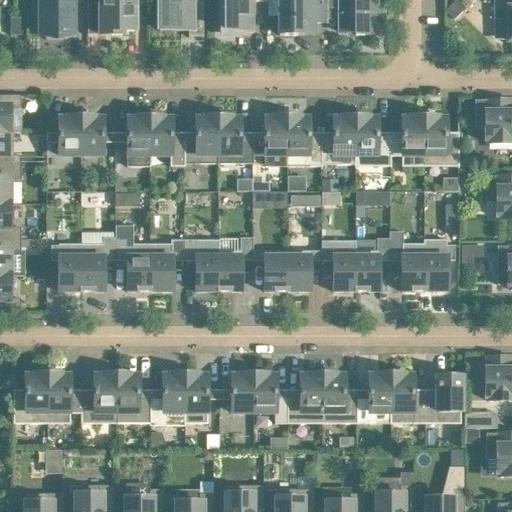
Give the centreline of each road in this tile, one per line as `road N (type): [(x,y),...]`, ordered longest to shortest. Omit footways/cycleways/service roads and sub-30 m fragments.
road 1 (residential): [(0,335),(511,348)]
road 2 (residential): [(0,82),(411,80)]
